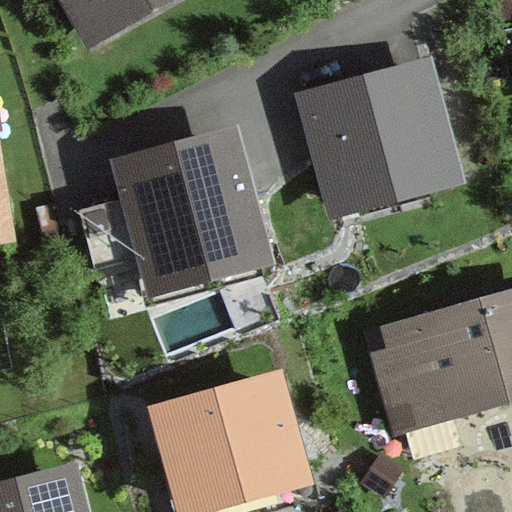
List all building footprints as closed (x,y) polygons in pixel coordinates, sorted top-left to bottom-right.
[(123,0),(125,3),(129,0),(77,0),(83,9),(99,0),(123,0)] [(511,0),(498,0),(504,22),(511,20),(511,0)] [(348,32),(366,68),(410,45),(393,9),(348,32)] [(338,204),(448,174),(421,74),(311,103),(338,204)] [(156,276),(256,249),(229,149),(129,176),(134,195),(77,210),(92,268),(149,253),(156,276)] [(511,511),(511,301),(377,340),(399,416),(423,410),(452,511),(511,511)] [(274,387),(162,418),(187,505),(298,474),(274,387)] [(0,511),(75,511),(68,480),(0,497),(0,511)]
